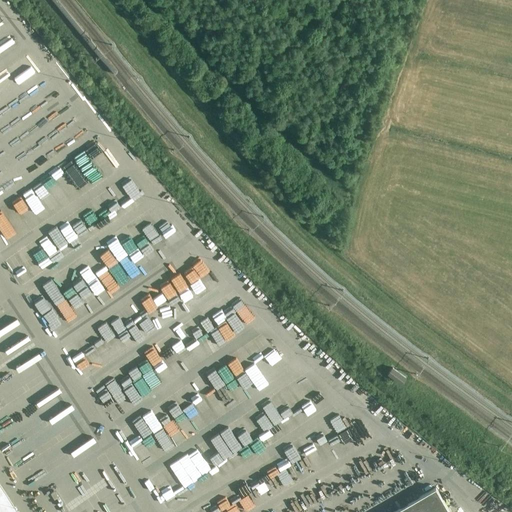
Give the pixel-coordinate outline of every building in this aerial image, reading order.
[(125,287),(167,263),(158,247),(166,242),(163,237),(175,230),(172,225),(160,231),(161,235),(131,251),(131,250),(119,256),(122,263),(114,268),(125,287)] [(208,235),(215,242),(220,237),(213,230),(208,235)] [(77,271),(65,280),(75,294),(110,271),(96,250),(84,259),(95,275),(84,282),(77,271)] [(157,293),(149,298),(155,309),(163,304),(157,293)] [(191,322),(200,338),(195,341),(197,345),(206,339),(209,344),(218,339),(222,346),(233,340),(228,333),(240,326),(234,317),(241,313),(238,307),(229,312),(224,303),(191,322)] [(129,314),(132,323),(143,319),(140,310),(129,314)] [(147,318),(136,324),(147,342),(157,336),(147,318)] [(170,372),(200,353),(194,345),(165,364),(170,372)] [(225,370),(244,401),(254,395),(242,374),(252,368),(248,361),(237,368),(235,364),(225,370)] [(405,361),(399,370),(413,379),(419,371),(405,361)] [(392,367),(387,374),(401,384),(406,377),(392,367)] [(318,399),(325,392),(313,379),(306,386),(318,399)] [(370,393),(378,401),(383,395),(376,388),(370,393)] [(311,393),(302,400),(306,406),(316,399),(311,393)] [(247,428),(261,452),(289,436),(283,426),(306,414),(295,395),(286,400),(294,414),(273,425),(268,416),(247,428)] [(182,438),(211,420),(203,408),(205,403),(201,402),(192,408),(186,399),(184,398),(176,403),(183,415),(163,428),(160,427),(154,430),(152,434),(143,440),(143,441),(155,459),(161,456),(164,447),(166,446),(171,433),(178,435),(179,437),(182,438)] [(263,477),(270,473),(266,467),(259,471),(263,477)] [(449,511),(435,488),(393,511),(449,511)]
